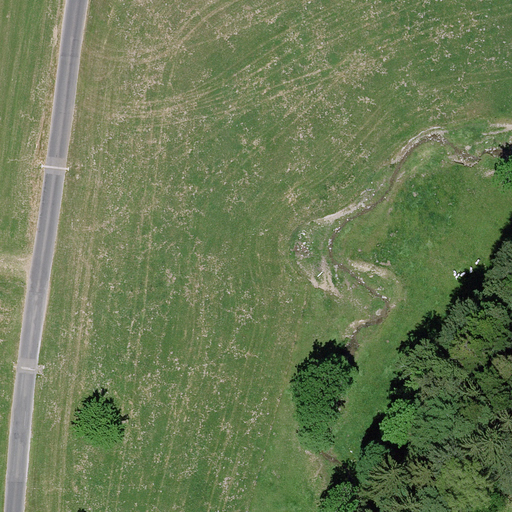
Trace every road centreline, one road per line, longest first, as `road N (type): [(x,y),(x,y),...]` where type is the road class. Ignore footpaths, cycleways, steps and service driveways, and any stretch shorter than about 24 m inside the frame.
road 1 (unclassified): [(16,511),(30,346),(84,0)]
road 2 (track): [(511,368),(465,399),(417,450),(390,511)]
